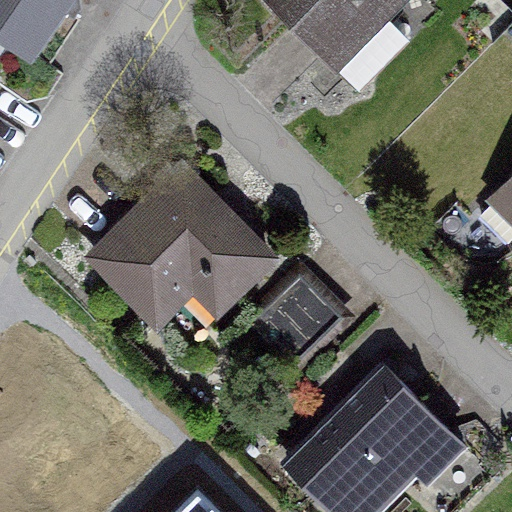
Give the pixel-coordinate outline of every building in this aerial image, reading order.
[(64,0),(0,0),(0,32),(29,52),(64,0)] [(371,4),(383,16),(398,0),(267,0),(293,25),(299,20),(327,48),(371,4)] [(371,4),(327,48),(360,82),(404,37),(383,16),(371,4)] [(157,314),(202,269),(227,294),(267,254),(182,167),(95,253),(157,314)] [(292,363),(334,322),(291,279),(250,321),(292,363)] [(0,385),(0,446),(65,511),(78,511),(150,440),(47,338),(0,385)] [(366,511),(451,429),(385,364),(297,454),(327,485),(318,494),(330,506),(339,496),(354,511),(366,511)] [(221,511),(198,488),(174,511),(221,511)]
